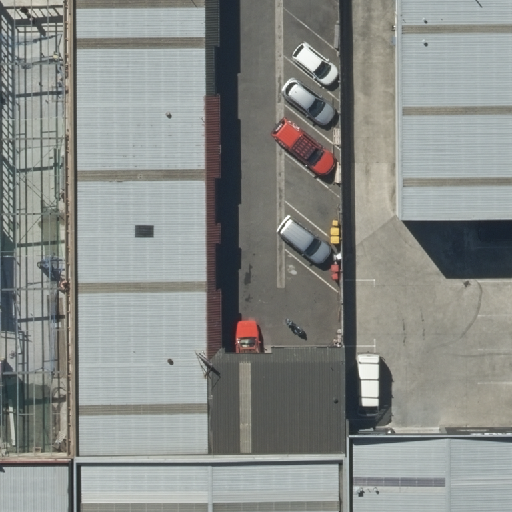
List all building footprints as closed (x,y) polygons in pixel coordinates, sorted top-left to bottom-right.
[(0,0),(0,464),(72,467),(210,465),(206,0),(0,0)] [(511,0),(380,0),(382,216),(511,216),(511,0)] [(511,511),(511,434),(346,435),(345,460),(345,511),(511,511)] [(210,465),(72,467),(73,511),(345,511),(345,460),(210,465)] [(0,511),(73,511),(72,467),(0,464),(0,511)]
